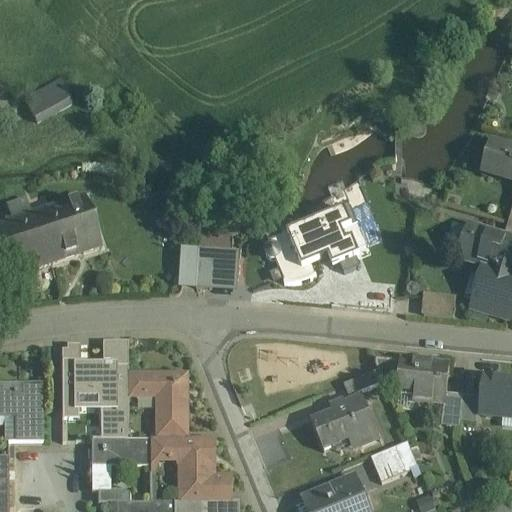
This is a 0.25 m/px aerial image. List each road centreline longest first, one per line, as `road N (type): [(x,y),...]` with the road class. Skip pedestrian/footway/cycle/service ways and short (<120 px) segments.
road 1 (residential): [(192,321),(511,345)]
road 2 (residential): [(271,511),(192,321)]
road 3 (unknown): [(464,340),(511,142)]
road 4 (residential): [(0,336),(192,321)]
